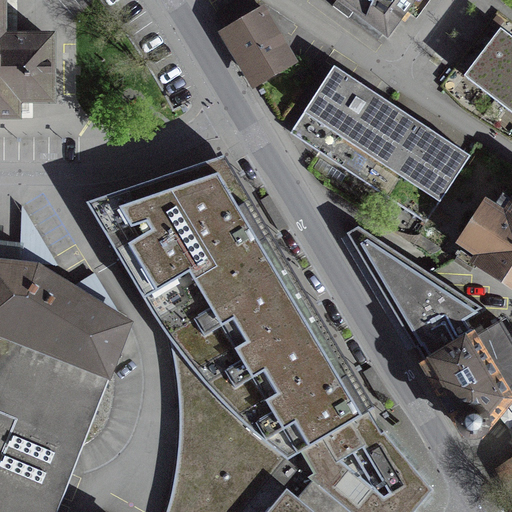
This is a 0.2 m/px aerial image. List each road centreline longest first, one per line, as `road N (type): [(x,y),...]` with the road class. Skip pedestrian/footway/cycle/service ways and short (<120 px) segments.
road 1 (residential): [(178,0),(472,505)]
road 2 (residential): [(279,0),(511,150)]
road 3 (unknown): [(329,213),(485,316),(511,325)]
